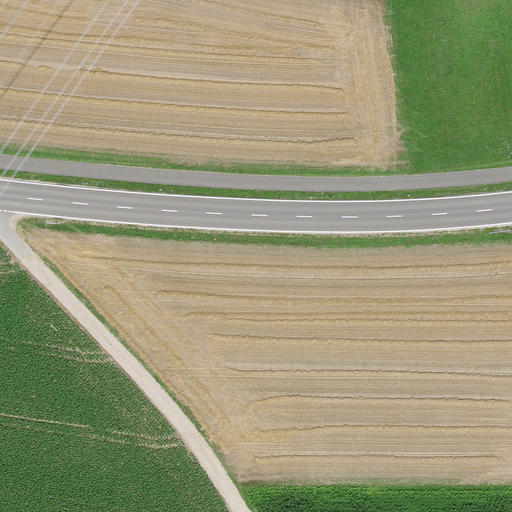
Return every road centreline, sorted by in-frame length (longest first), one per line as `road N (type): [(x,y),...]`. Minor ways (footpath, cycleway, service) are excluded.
road 1 (track): [(0,164),(242,191),(511,174)]
road 2 (primary): [(0,198),(228,215),(511,208)]
road 3 (track): [(235,511),(171,415),(0,230)]
